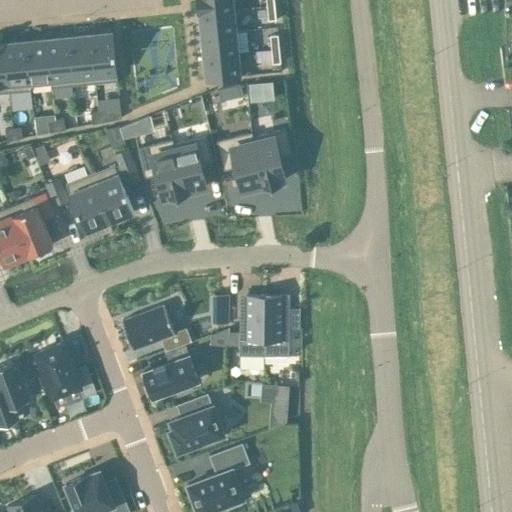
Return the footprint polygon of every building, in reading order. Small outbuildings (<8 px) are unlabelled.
[(234,9),(233,0),(197,0),(199,12),(234,9)] [(274,19),(273,5),(265,6),(266,20),(274,19)] [(236,30),(234,9),(199,12),(201,34),(236,30)] [(239,52),(236,30),(201,34),(203,55),(239,52)] [(117,80),(112,32),(90,34),(95,82),(117,80)] [(95,82),(90,34),(68,36),(73,85),(95,82)] [(278,48),(276,34),(268,35),(270,49),(278,48)] [(73,85),(68,36),(47,38),(52,87),(73,85)] [(52,87),(47,38),(26,41),(30,89),(31,89),(30,80),(50,78),(51,87),(52,87)] [(30,89),(26,41),(4,43),(9,91),(30,89)] [(0,91),(9,91),(4,43),(0,43),(0,91)] [(279,62),(278,48),(270,49),(271,63),(279,62)] [(241,74),(239,52),(203,55),(205,78),(241,74)] [(108,120),(106,108),(98,110),(100,122),(108,120)] [(100,122),(98,110),(90,112),(92,123),(100,122)] [(63,117),(55,119),(58,130),(65,129),(63,117)] [(58,130),(55,119),(47,120),(50,132),(58,130)] [(124,137),(135,134),(132,122),(120,127),(124,137)] [(20,125),(13,127),(15,139),(23,137),(20,125)] [(15,139),(13,127),(5,129),(7,140),(15,139)] [(273,136),(253,141),(263,183),(285,178),(279,155),(291,152),(285,128),(272,131),(273,136)] [(195,144),(174,149),(185,191),(206,185),(201,162),(212,159),(206,136),(194,139),(195,144)] [(231,141),(218,145),(224,168),(235,166),(241,189),(263,183),(253,141),(232,146),(231,141)] [(28,158),(35,155),(31,144),(24,147),(28,158)] [(114,163),(90,173),(109,221),(134,211),(123,185),(127,184),(140,179),(127,147),(115,152),(118,162),(114,163)] [(153,149),(140,152),(146,176),(157,173),(162,196),(185,191),(174,149),(154,154),(153,149)] [(90,173),(65,183),(85,231),(109,221),(90,173)] [(59,177),(46,182),(55,204),(67,199),(59,177)] [(45,191),(9,205),(28,254),(52,244),(42,218),(54,213),(45,191)] [(9,205),(0,208),(0,254),(3,263),(28,254),(9,205)] [(247,300),(239,299),(239,330),(239,344),(239,354),(264,354),(264,294),(247,294),(247,300)] [(282,294),(264,294),(264,354),(288,354),(289,325),(298,325),(298,326),(300,326),(300,306),(299,306),(298,308),(289,307),(289,300),(282,300),(282,294)] [(153,307),(122,319),(122,321),(129,338),(132,348),(161,337),(165,350),(185,342),(191,340),(186,326),(174,330),(164,303),(163,304),(153,307)] [(239,344),(239,330),(229,330),(229,340),(229,344),(239,344)] [(96,391),(86,363),(74,367),(64,340),(36,351),(53,395),(80,384),(84,396),(96,391)] [(169,361),(143,371),(152,395),(198,378),(185,342),(165,350),(164,350),(169,361)] [(0,364),(0,424),(10,420),(5,408),(29,399),(14,359),(0,364)] [(169,429),(177,450),(207,438),(208,442),(221,437),(219,434),(223,432),(212,404),(207,391),(177,403),(181,415),(170,420),(173,428),(169,429)] [(295,391),(281,391),(281,416),(296,416),(295,391)] [(216,472),(187,483),(198,511),(201,511),(226,503),(227,507),(241,502),(239,498),(243,496),(233,468),(250,461),(242,442),(209,454),(216,472)] [(84,475),(66,482),(78,511),(91,511),(111,504),(114,511),(129,511),(118,484),(107,489),(99,469),(84,475)] [(37,492),(8,504),(10,511),(59,511),(59,510),(52,511),(50,511),(48,506),(43,508),(37,492)]
